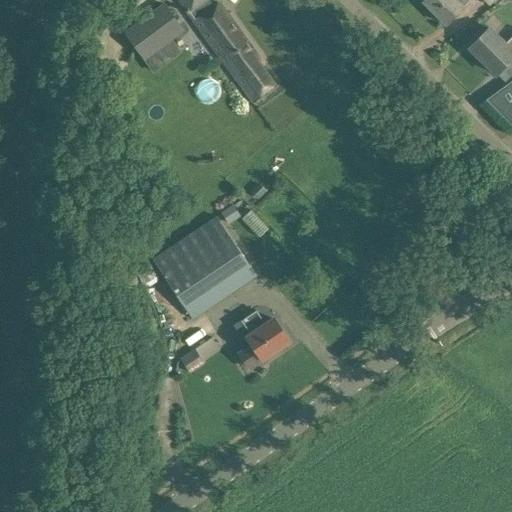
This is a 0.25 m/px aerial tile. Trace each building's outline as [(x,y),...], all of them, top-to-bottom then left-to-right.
[(178,0),(188,14),(191,12),(195,19),(193,21),(253,101),(275,84),(258,60),(260,58),(219,3),(214,6),(209,0),(178,0)] [(425,0),(424,2),(447,24),(464,7),(470,0),(425,0)] [(164,3),(124,32),(144,60),(172,39),(184,30),(164,3)] [(471,48),(496,74),(511,58),(511,38),(507,44),(491,28),(471,48)] [(153,260),(193,319),(257,275),(217,216),(153,260)] [(290,341),(278,324),(275,319),(267,324),(257,310),(244,319),(254,333),(248,337),(253,345),(240,353),(250,368),(290,341)]
